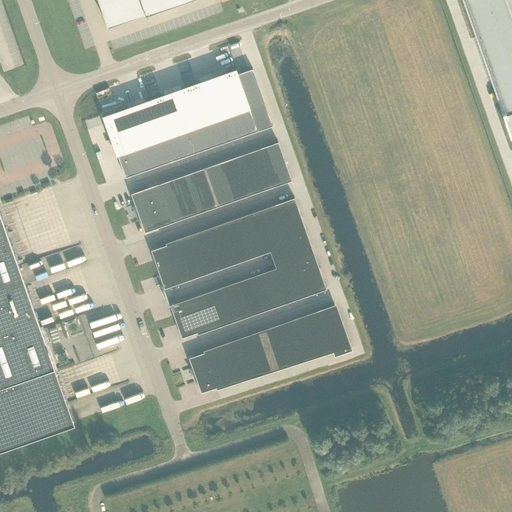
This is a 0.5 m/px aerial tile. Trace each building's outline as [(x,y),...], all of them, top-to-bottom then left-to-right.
[(100,0),(109,25),(180,0),(100,0)] [(511,0),(466,0),(505,111),(502,112),(510,135),(511,134),(511,0)] [(0,59),(4,72),(25,64),(10,19),(1,23),(5,35),(0,37),(0,59)] [(247,101),(245,95),(243,90),(241,84),(239,78),(237,73),(235,68),(226,71),(227,73),(208,80),(222,118),(222,117),(231,114),(240,111),(249,108),(249,107),(247,101)] [(239,78),(254,73),(252,68),(237,73),(239,78)] [(241,84),(256,79),(254,73),(239,78),(241,84)] [(241,84),(243,90),(258,84),(256,79),(241,84)] [(204,124),(213,121),(222,118),(208,80),(197,83),(197,81),(190,84),(204,124)] [(204,124),(190,84),(183,86),(184,88),(173,92),(186,130),(195,127),(204,124)] [(258,84),(243,90),(245,95),(260,90),(258,84)] [(262,96),(260,90),(245,95),(247,101),(262,96)] [(161,94),(154,96),(168,136),(177,133),(186,130),(173,92),(162,96),(161,94)] [(168,137),(168,136),(154,96),(148,99),(148,101),(137,105),(150,143),(154,142),(161,139),(168,137)] [(249,107),(264,101),(262,96),(247,101),(249,107)] [(249,107),(249,108),(251,112),(266,107),(264,101),(249,107)] [(150,143),(137,105),(113,113),(112,111),(102,114),(105,122),(106,122),(117,154),(129,150),(139,147),(146,144),(150,143)] [(266,107),(251,112),(253,118),(268,113),(266,107)] [(240,111),(247,131),(256,128),(255,124),(253,118),(251,112),(249,108),(240,111)] [(240,111),(231,114),(238,134),(247,131),(240,111)] [(253,118),(255,124),(270,118),(268,113),(253,118)] [(231,114),(222,117),(229,137),(238,134),(231,114)] [(220,141),(229,137),(222,117),(222,118),(213,121),(220,141)] [(270,118),(255,124),(256,128),(257,130),(272,125),(270,118)] [(220,141),(213,121),(204,124),(211,144),(220,141)] [(204,124),(195,127),(202,147),(211,144),(204,124)] [(193,150),(202,147),(195,127),(186,130),(193,150)] [(177,133),(184,153),(193,150),(186,130),(177,133)] [(168,136),(168,137),(175,157),(184,153),(177,133),(168,136)] [(168,159),(175,157),(168,137),(161,139),(168,159)] [(168,159),(161,139),(154,142),(161,162),(168,159)] [(281,151),(277,141),(261,147),(262,149),(265,156),(281,151)] [(150,143),(146,144),(153,164),(161,162),(154,142),(150,143)] [(139,147),(146,167),(153,164),(146,144),(139,147)] [(129,150),(136,170),(146,167),(139,147),(129,150)] [(256,151),(260,163),(266,161),(265,156),(262,149),(256,151)] [(129,150),(117,154),(125,176),(125,174),(136,170),(129,150)] [(260,163),(256,151),(251,153),(255,165),(260,163)] [(266,161),(268,166),(284,160),(281,151),(265,156),(266,161)] [(245,155),(249,167),(255,165),(251,153),(245,155)] [(245,155),(239,157),(243,169),(249,167),(245,155)] [(230,160),(236,177),(245,174),(243,169),(239,157),(230,160)] [(230,160),(221,163),(227,180),(236,177),(230,160)] [(287,170),(284,160),(268,166),(271,176),(287,170)] [(268,166),(266,161),(260,163),(255,165),(257,170),(263,187),(274,183),(271,176),(268,166)] [(218,184),(227,180),(221,163),(212,167),(218,184)] [(243,169),(245,174),(251,191),(263,187),(257,170),(255,165),(249,167),(243,169)] [(218,184),(212,167),(205,169),(211,186),(218,184)] [(204,189),(211,186),(205,169),(198,172),(204,189)] [(287,170),(271,176),(274,183),(275,185),(291,179),(287,170)] [(204,189),(198,172),(191,174),(197,191),(204,189)] [(183,177),(189,194),(197,191),(191,174),(183,177)] [(251,191),(245,174),(236,177),(242,194),(251,191)] [(176,179),(182,196),(189,194),(183,177),(176,179)] [(227,180),(233,197),(242,194),(236,177),(227,180)] [(167,182),(173,199),(182,196),(176,179),(167,182)] [(227,180),(218,184),(224,201),(233,197),(227,180)] [(173,199),(167,182),(158,186),(164,203),(173,199)] [(164,203),(158,186),(157,183),(146,187),(153,207),(164,203)] [(217,203),(224,201),(218,184),(211,186),(217,203)] [(217,203),(211,186),(204,189),(210,206),(217,203)] [(138,212),(153,207),(146,187),(131,193),(138,212)] [(204,189),(197,191),(203,208),(210,206),(204,189)] [(203,208),(197,191),(189,194),(195,211),(203,208)] [(195,211),(189,194),(182,196),(188,213),(195,211)] [(188,213),(182,196),(173,199),(179,216),(188,213)] [(295,198),(276,205),(282,223),(301,216),(295,198)] [(164,203),(170,220),(179,216),(173,199),(164,203)] [(160,226),(171,222),(170,220),(164,203),(153,207),(160,226)] [(265,209),(271,227),(274,236),(281,234),(286,232),(282,223),(276,205),(265,209)] [(160,226),(153,207),(138,212),(144,231),(160,226)] [(263,230),(271,227),(265,209),(256,212),(263,230)] [(0,445),(74,422),(0,211),(0,445)] [(263,230),(256,212),(248,215),(254,233),(263,230)] [(247,236),(254,233),(248,215),(241,217),(247,236)] [(301,216),(282,223),(286,232),(304,225),(301,216)] [(247,236),(241,217),(234,220),(240,238),(247,236)] [(233,241),(240,238),(234,220),(226,222),(233,241)] [(226,243),(233,241),(226,222),(219,225),(226,243)] [(226,243),(219,225),(212,228),(218,246),(226,243)] [(281,234),(284,243),(308,235),(304,225),(286,232),(281,234)] [(268,238),(274,236),(271,227),(263,230),(254,233),(261,251),(271,248),(268,238)] [(210,249),(218,246),(212,228),(204,230),(210,249)] [(204,230),(195,234),(201,252),(210,249),(204,230)] [(261,251),(254,233),(247,236),(254,254),(261,251)] [(192,255),(201,252),(195,234),(186,237),(192,255)] [(268,238),(271,248),(275,258),(288,253),(284,243),(281,234),(274,236),(268,238)] [(284,243),(288,253),(311,245),(308,235),(284,243)] [(254,254),(247,236),(240,238),(246,256),(254,254)] [(186,237),(177,240),(183,258),(192,255),(186,237)] [(239,259),(246,256),(240,238),(233,241),(239,259)] [(174,261),(183,258),(177,240),(168,243),(171,252),(162,255),(166,264),(174,261)] [(232,261),(239,259),(233,241),(226,243),(232,261)] [(166,264),(162,255),(171,252),(168,243),(151,249),(157,267),(166,264)] [(232,261),(226,243),(218,246),(225,264),(232,261)] [(291,264),(315,255),(311,245),(288,253),(291,264)] [(210,249),(217,267),(225,264),(218,246),(210,249)] [(208,270),(217,267),(210,249),(201,252),(208,270)] [(199,273),(208,270),(201,252),(192,255),(199,273)] [(275,258),(278,268),(282,280),(295,275),(291,264),(288,253),(275,258)] [(199,273),(192,255),(183,258),(190,276),(199,273)] [(315,255),(291,264),(295,275),(297,279),(320,271),(315,255)] [(183,258),(174,261),(181,280),(190,276),(183,258)] [(164,286),(181,280),(174,261),(166,264),(157,267),(164,286)] [(278,268),(273,270),(277,282),(282,280),(278,268)] [(273,270),(268,272),(272,283),(273,283),(277,282),(273,270)] [(297,279),(302,294),(326,286),(320,271),(297,279)] [(268,272),(263,274),(267,285),(272,283),(268,272)] [(267,285),(263,274),(258,275),(262,287),(266,286),(267,285)] [(258,275),(252,277),(257,289),(259,288),(262,287),(258,275)] [(302,294),(297,279),(295,275),(282,280),(289,299),(302,294)] [(252,277),(247,279),(251,291),(257,289),(252,277)] [(253,294),(251,291),(247,279),(240,281),(246,297),(253,294)] [(282,280),(277,282),(273,283),(280,302),(289,299),(282,280)] [(240,281),(233,284),(238,299),(246,297),(240,281)] [(273,283),(272,283),(267,285),(266,286),(272,304),(280,302),(273,283)] [(224,287),(229,302),(238,299),(233,284),(224,287)] [(272,304),(266,286),(262,287),(259,288),(265,307),(272,304)] [(224,287),(215,290),(220,306),(229,302),(224,287)] [(251,291),(253,294),(258,310),(265,307),(259,288),(257,289),(251,291)] [(215,290),(206,294),(211,309),(220,306),(215,290)] [(197,297),(202,312),(211,309),(206,294),(197,297)] [(258,310),(253,294),(246,297),(251,312),(258,310)] [(197,297),(188,300),(193,315),(202,312),(197,297)] [(251,312),(246,297),(238,299),(244,315),(251,312)] [(244,315),(238,299),(229,302),(235,318),(244,315)] [(195,320),(193,315),(188,300),(171,306),(178,326),(195,320)] [(226,321),(235,318),(229,302),(220,306),(226,321)] [(319,309),(320,311),(322,318),(338,312),(335,303),(319,309)] [(226,321),(220,306),(211,309),(217,324),(226,321)] [(217,324),(211,309),(202,312),(208,327),(217,324)] [(108,310),(83,318),(91,341),(116,332),(108,310)] [(326,327),(322,318),(320,311),(311,314),(317,331),(326,328),(326,327)] [(208,327),(202,312),(193,315),(195,320),(198,331),(208,327)] [(338,312),(322,318),(326,327),(341,322),(338,312)] [(302,317),(308,334),(317,331),(311,314),(302,317)] [(293,320),(299,337),(308,334),(302,317),(293,320)] [(198,331),(195,320),(178,326),(182,337),(198,331)] [(290,340),(299,337),(293,320),(284,323),(290,340)] [(341,322),(326,327),(326,328),(329,337),(345,331),(341,322)] [(284,323),(275,326),(281,344),(290,340),(284,323)] [(281,344),(275,326),(266,329),(272,347),(281,344)] [(326,328),(317,331),(324,351),(333,348),(332,346),(329,337),(326,328)] [(257,333),(263,350),(272,347),(266,329),(257,333)] [(317,331),(308,334),(315,354),(324,351),(317,331)] [(329,337),(332,346),(348,341),(345,331),(329,337)] [(257,333),(248,336),(254,353),(263,350),(257,333)] [(315,354),(308,334),(299,337),(306,357),(315,354)] [(239,339),(243,351),(245,356),(254,353),(248,336),(239,339)] [(299,337),(290,340),(297,360),(306,357),(299,337)] [(239,339),(234,341),(238,353),(243,351),(239,339)] [(288,363),(297,360),(290,340),(281,344),(288,363)] [(228,343),(232,355),(238,353),(234,341),(228,343)] [(335,355),(351,349),(348,341),(332,346),(333,348),(335,355)] [(228,343),(222,345),(226,357),(232,355),(228,343)] [(281,344),(272,347),(279,366),(288,363),(281,344)] [(222,345),(217,347),(221,359),(226,357),(222,345)] [(217,347),(211,349),(215,361),(221,359),(217,347)] [(272,347),(263,350),(270,369),(279,366),(272,347)] [(209,363),(215,361),(211,349),(205,351),(209,363)] [(263,350),(254,353),(261,372),(270,369),(263,350)] [(189,357),(195,374),(211,368),(209,363),(205,351),(189,357)] [(238,353),(232,355),(240,378),(252,375),(245,356),(243,351),(238,353)] [(261,372),(254,353),(245,356),(252,375),(261,372)] [(240,378),(232,355),(226,357),(221,359),(229,382),(240,378)] [(209,363),(211,368),(217,386),(229,382),(221,359),(215,361),(209,363)] [(201,391),(217,386),(211,368),(195,374),(201,391)]
